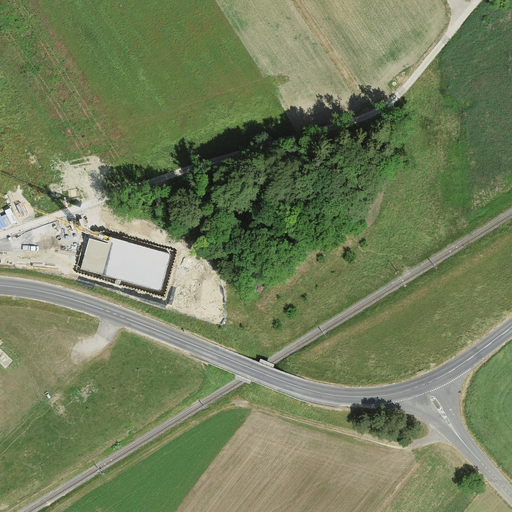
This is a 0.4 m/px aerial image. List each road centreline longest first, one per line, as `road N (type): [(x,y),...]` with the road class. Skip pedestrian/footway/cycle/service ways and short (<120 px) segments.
road 1 (track): [(478,0),(384,107),(0,236)]
road 2 (tertiary): [(0,285),(79,302),(308,389),(361,397),(428,383)]
road 3 (tertiary): [(511,495),(450,428),(428,383)]
road 4 (track): [(373,112),(296,0)]
